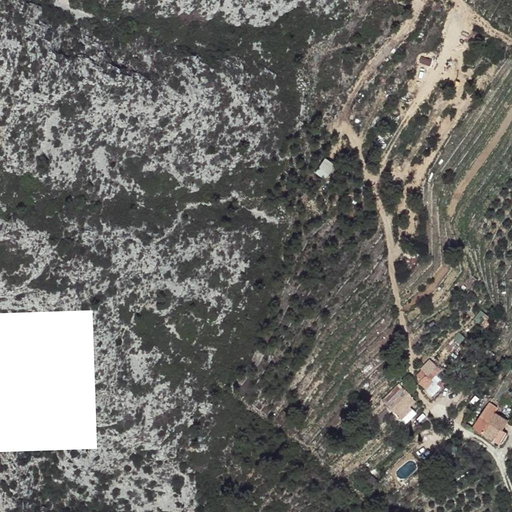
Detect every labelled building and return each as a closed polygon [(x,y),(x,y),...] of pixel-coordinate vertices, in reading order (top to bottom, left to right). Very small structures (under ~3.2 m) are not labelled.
[(413,381),(425,392),(433,383),(421,372),(413,381)] [(406,388),(389,403),(396,410),(412,394),(406,388)] [(456,422),(463,425),(471,411),(460,407),(456,422)] [(471,411),(463,425),(465,425),(486,433),(490,423),(474,418),(476,413),(471,411)] [(465,425),(461,439),(474,443),(476,438),(483,440),(486,433),(465,425)] [(476,438),(474,443),(487,448),(491,433),(486,433),(483,440),(476,438)]
